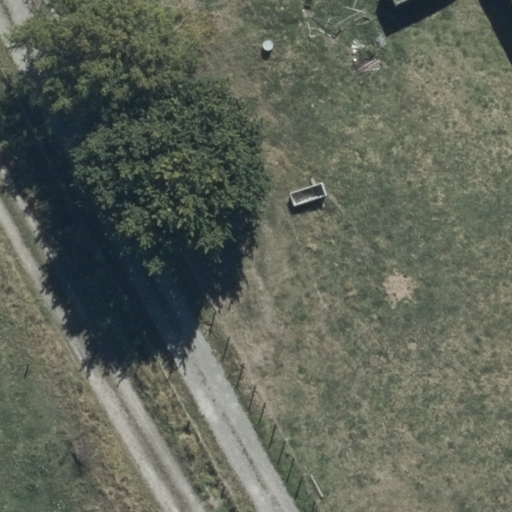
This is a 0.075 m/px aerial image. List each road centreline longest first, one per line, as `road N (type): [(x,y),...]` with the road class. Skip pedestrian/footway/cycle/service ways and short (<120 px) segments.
road 1 (track): [(267,511),(0,4)]
road 2 (track): [(124,511),(0,398)]
